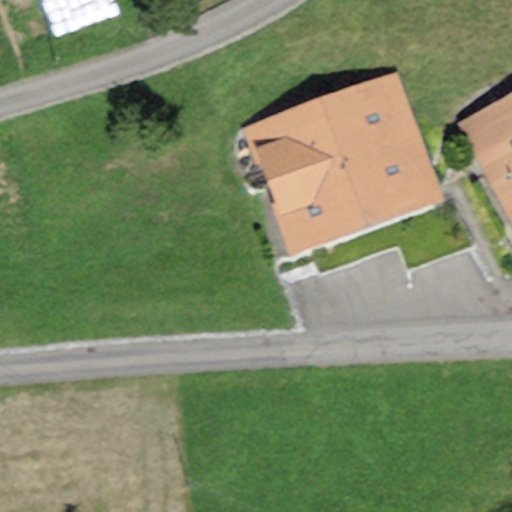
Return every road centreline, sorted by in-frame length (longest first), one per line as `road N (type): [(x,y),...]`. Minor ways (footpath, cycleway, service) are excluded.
road 1 (residential): [(511,343),(389,344),(0,373)]
road 2 (residential): [(281,0),(152,60),(0,107)]
